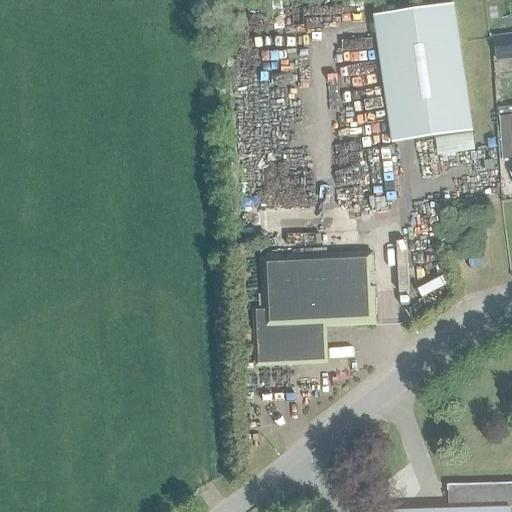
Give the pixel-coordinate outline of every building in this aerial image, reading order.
[(472,133),(454,5),(373,17),(391,144),(472,133)] [(507,35),(493,37),(495,60),(509,59),(507,35)] [(511,160),(511,116),(500,117),(502,160),(511,160)] [(471,134),(434,139),(437,156),(474,151),(471,134)] [(511,160),(502,160),(503,170),(511,169),(511,160)] [(445,205),(447,228),(453,228),(455,257),(476,255),(475,248),(480,247),(478,225),(487,225),(486,202),(445,205)] [(265,258),(267,309),(258,309),(258,325),(260,325),(261,365),(327,362),(326,326),(378,324),(377,288),(373,288),(372,272),(376,272),(376,253),(265,258)] [(511,511),(511,485),(446,488),(447,511),(410,511),(511,511)]
